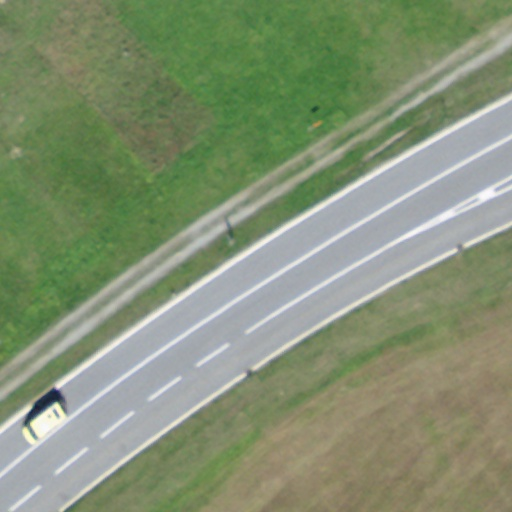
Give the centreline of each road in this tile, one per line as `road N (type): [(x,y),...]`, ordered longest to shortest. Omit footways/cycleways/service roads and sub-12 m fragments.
road 1 (track): [(511,42),(302,161),(0,377)]
road 2 (primary): [(511,138),(429,181),(173,344)]
road 3 (primary): [(173,344),(300,317),(511,205)]
road 4 (primary): [(173,344),(0,478)]
